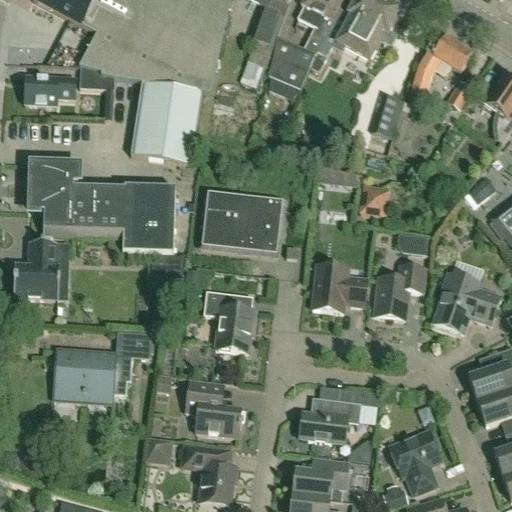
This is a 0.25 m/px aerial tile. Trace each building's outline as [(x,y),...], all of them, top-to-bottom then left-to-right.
[(218,2),(219,0),(35,0),(33,6),(97,40),(79,73),(81,74),(101,78),(101,82),(115,84),(142,89),(204,99),(210,100),(229,8),(218,2)] [(244,0),(243,3),(259,12),(248,46),(253,47),(270,54),(286,9),(284,9),(288,0),(244,0)] [(343,0),(304,0),(298,12),(301,13),(295,25),(312,34),(301,56),(314,61),(316,54),(329,29),(336,15),(343,0)] [(356,0),(346,20),(336,15),(329,29),(316,54),(314,61),(309,73),(319,78),(331,54),(338,58),(341,54),(366,67),(377,46),(391,54),(398,41),(387,35),(398,16),(367,0),(356,0)] [(450,74),(457,78),(470,60),(443,42),(435,37),(425,52),(427,53),(416,71),(404,109),(419,113),(429,80),(432,74),(444,82),(450,74)] [(291,106),(298,96),(308,72),(309,73),(314,61),(301,56),(275,45),(266,83),(270,84),(270,97),(291,106)] [(114,96),(115,84),(101,82),(101,78),(81,74),(80,95),(114,96)] [(76,85),(26,83),(25,111),(57,112),(58,105),(75,106),(76,85)] [(511,89),(502,83),(483,110),(499,121),(497,126),(497,131),(497,136),(498,142),(499,147),(502,149),(511,135),(511,89)] [(473,95),(462,88),(459,86),(446,108),(460,117),(473,95)] [(189,172),(200,100),(153,93),(154,92),(140,90),(129,163),(189,172)] [(382,100),(371,138),(392,144),(403,107),(382,100)] [(124,195),(73,194),(73,190),(78,190),(78,174),(32,173),(31,219),(44,219),(43,243),(122,245),(122,259),(173,261),(175,195),(124,193),(124,195)] [(481,178),(452,197),(465,216),(494,197),(481,178)] [(380,220),(385,192),(358,187),(353,215),(380,220)] [(274,263),(281,207),(204,199),(197,254),(274,263)] [(511,255),(511,209),(490,226),(511,255)] [(59,289),(59,273),(60,265),(68,265),(69,251),(56,250),(56,249),(30,248),(29,264),(29,272),(15,272),(14,304),(58,306),(67,306),(68,289),(59,289)] [(297,255),(287,254),(286,264),(296,265),(297,255)] [(403,326),(406,297),(420,299),(423,274),(398,271),(396,285),(377,283),(373,323),(403,326)] [(345,283),(346,276),(316,272),(311,316),(341,319),(342,311),(363,313),(366,285),(345,283)] [(477,290),(446,280),(441,297),(443,298),(432,330),(460,339),(466,322),(489,330),(498,304),(475,296),(477,290)] [(246,360),(251,318),(231,315),(233,302),(205,298),(202,322),(218,324),(214,356),(246,360)] [(511,314),(500,320),(507,336),(511,333),(511,314)] [(116,341),(114,363),(55,359),(52,398),(121,404),(122,390),(126,390),(128,364),(145,365),(146,343),(116,341)] [(469,383),(477,407),(511,395),(511,388),(509,379),(511,377),(511,353),(486,362),(491,375),(469,383)] [(239,418),(210,415),(213,390),(188,387),(184,420),(196,421),(194,439),(236,444),(239,418)] [(511,395),(477,407),(486,432),(508,425),(511,436),(511,395)] [(357,430),(360,410),(317,405),(316,417),(311,421),(301,419),(298,445),(343,450),(345,429),(357,430)] [(427,472),(440,467),(427,437),(388,454),(400,483),(405,481),(413,501),(435,492),(427,472)] [(214,511),(228,511),(233,472),(227,472),(229,458),(183,452),(181,468),(203,470),(198,510),(214,511)] [(511,452),(495,459),(503,483),(511,479),(511,452)] [(322,465),(320,480),(294,477),(291,501),(329,505),(330,493),(344,494),(347,468),(332,467),(322,465)] [(511,479),(503,483),(511,508),(511,507),(511,479)] [(327,511),(329,505),(291,501),(290,511),(327,511)]
